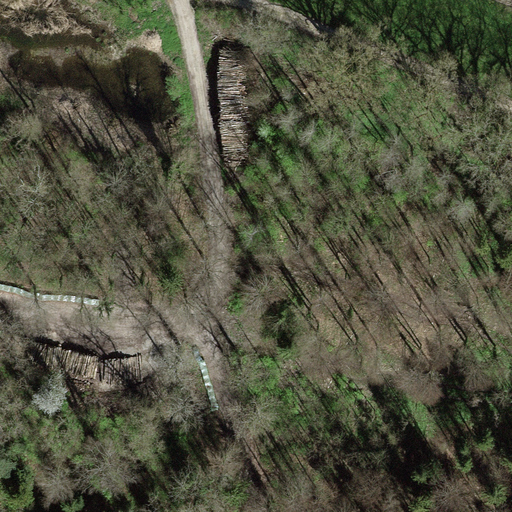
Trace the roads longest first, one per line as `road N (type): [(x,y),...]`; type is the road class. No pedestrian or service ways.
road 1 (track): [(174,0),(210,151),(217,289),(198,316),(93,316),(0,295)]
road 2 (track): [(205,0),(511,108)]
road 3 (track): [(198,316),(255,511)]
